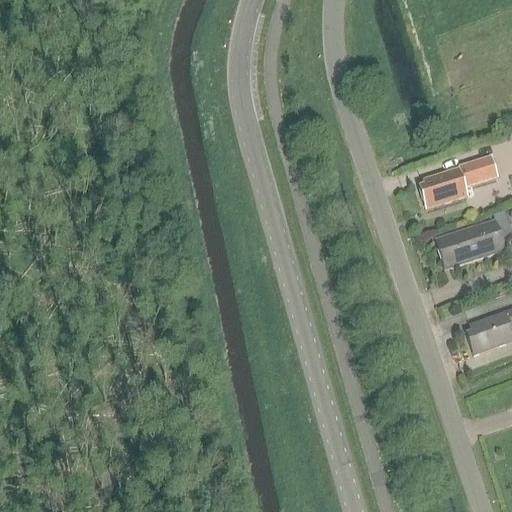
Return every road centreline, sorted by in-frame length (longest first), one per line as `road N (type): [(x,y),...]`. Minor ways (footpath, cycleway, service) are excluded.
road 1 (unclassified): [(479,511),(343,101),(335,0)]
road 2 (unclassified): [(355,511),(242,111),(238,61),(250,0)]
